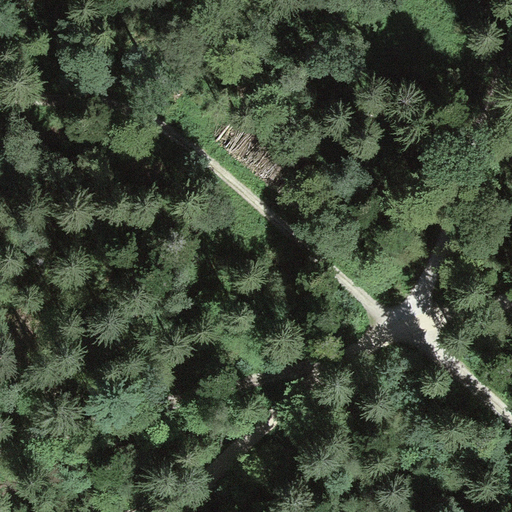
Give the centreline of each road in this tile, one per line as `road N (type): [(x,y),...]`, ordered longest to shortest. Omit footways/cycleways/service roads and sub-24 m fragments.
road 1 (track): [(0,86),(84,94),(169,125),(376,310),(413,326)]
road 2 (track): [(413,326),(0,446)]
road 3 (track): [(413,326),(511,1)]
road 4 (track): [(177,511),(261,422),(413,326)]
road 5 (track): [(413,326),(511,417)]
